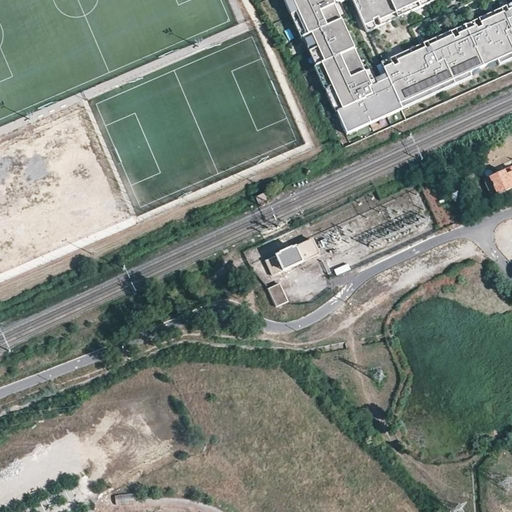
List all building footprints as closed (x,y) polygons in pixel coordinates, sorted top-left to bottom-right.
[(369,78),(334,0),(287,0),(348,134),(401,110),(384,71),(369,78)] [(351,0),(366,32),(435,0),(351,0)] [(501,65),(511,59),(511,1),(379,62),(384,71),(401,110),(474,77),(471,70),(498,58),(501,65)] [(511,140),(511,134),(503,138),(505,143),(506,143),(511,140)] [(500,172),(499,169),(509,164),(511,168),(511,167),(511,162),(511,160),(495,167),(497,174),(500,172)] [(489,178),(497,196),(511,188),(511,171),(506,175),(504,171),(501,172),(500,172),(497,174),(489,178)] [(489,178),(484,180),(492,198),(497,196),(489,178)] [(266,200),(263,194),(257,197),(259,203),(266,200)] [(266,261),(272,276),(300,263),(319,254),(312,240),(292,249),(291,247),(279,253),(280,255),(266,261)] [(279,283),(268,288),(276,306),(288,301),(279,283)]
